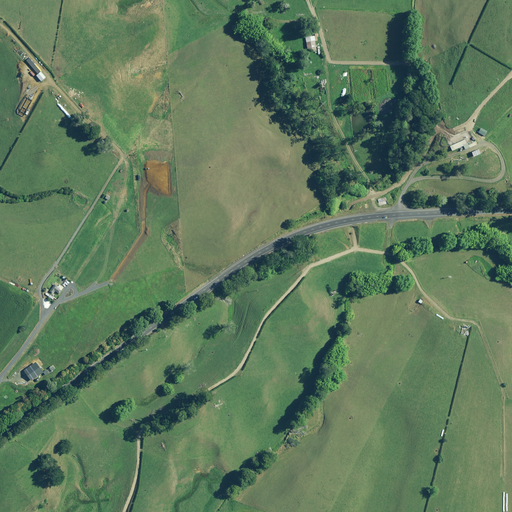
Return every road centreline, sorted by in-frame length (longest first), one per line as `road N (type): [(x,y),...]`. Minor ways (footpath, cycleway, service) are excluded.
road 1 (track): [(500,479),(501,390),(477,328),(445,317),(391,257),(354,250),(306,272),(266,314),(238,368),(140,430),(123,511)]
road 2 (primary): [(0,434),(286,238),(357,216),(511,208)]
road 3 (track): [(219,0),(223,40),(291,156),(306,230)]
road 4 (track): [(328,63),(329,109),(370,187),(366,199),(351,204),(354,250)]
